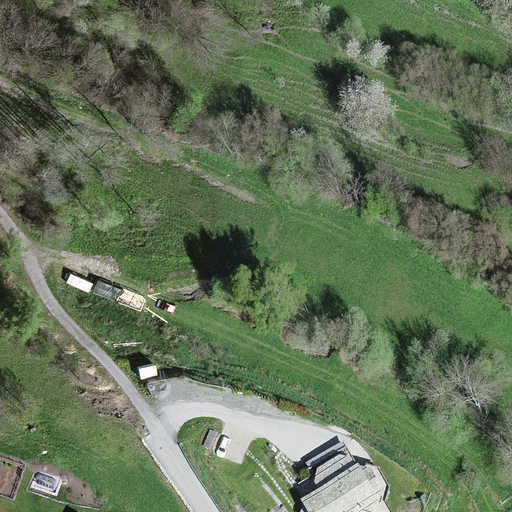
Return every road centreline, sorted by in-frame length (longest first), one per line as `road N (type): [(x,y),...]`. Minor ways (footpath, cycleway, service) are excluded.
road 1 (track): [(164,432),(60,315),(0,213)]
road 2 (residential): [(312,437),(213,411),(171,418),(164,446),(207,511)]
